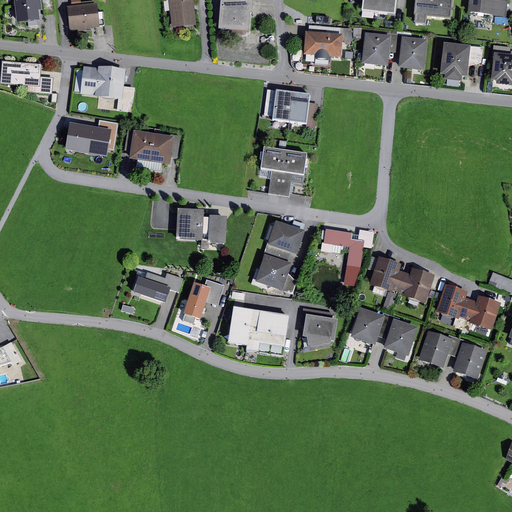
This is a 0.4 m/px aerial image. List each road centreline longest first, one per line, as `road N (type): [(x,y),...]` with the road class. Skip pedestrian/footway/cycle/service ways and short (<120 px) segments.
road 1 (residential): [(6,313),(151,331),(250,371),(371,374),(437,388),(511,418)]
road 2 (residential): [(374,220),(55,172),(47,152),(67,102),(70,52)]
road 3 (residential): [(70,52),(393,89)]
road 4 (residential): [(393,89),(384,208),(374,220)]
road 5 (residential): [(480,292),(390,247),(374,220)]
